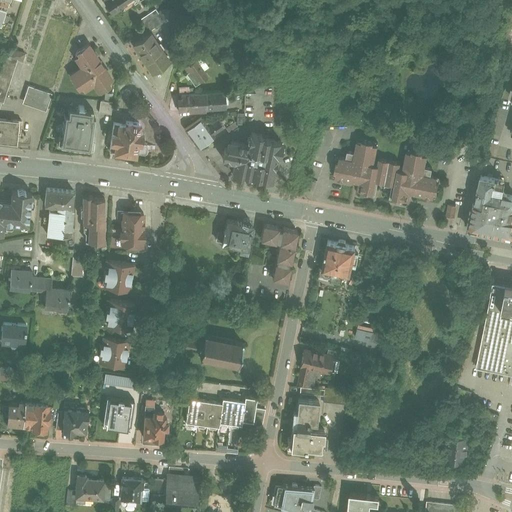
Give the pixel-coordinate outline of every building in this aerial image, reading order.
[(30,0),(13,53),(12,53),(11,55),(19,58),(24,60),(43,0),(30,0)] [(104,0),(113,13),(127,3),(126,1),(127,0),(104,0)] [(156,8),(142,18),(144,22),(159,12),(156,8)] [(187,12),(170,9),(168,20),(185,23),(187,12)] [(159,12),(144,22),(150,30),(155,27),(156,28),(168,20),(161,10),(159,12)] [(170,60),(151,32),(134,43),(153,72),(170,60)] [(112,77),(89,43),(81,48),(85,53),(78,58),(83,66),(79,69),(79,70),(72,74),(77,83),(82,80),(87,87),(95,82),(100,91),(108,86),(106,81),(112,77)] [(11,55),(8,54),(0,76),(0,100),(3,102),(19,58),(11,55)] [(197,57),(186,65),(189,70),(188,71),(196,84),(209,76),(197,57)] [(51,93),(28,85),(23,102),(46,109),(51,93)] [(189,93),(180,93),(180,94),(183,94),(183,98),(178,98),(178,110),(208,109),(219,109),(218,91),(206,92),(189,93)] [(225,91),(218,91),(219,109),(226,109),(225,91)] [(113,102),(101,100),(99,112),(111,113),(113,102)] [(79,107),(69,105),(68,112),(65,112),(62,137),(70,138),(70,143),(76,144),(75,151),(76,151),(76,144),(83,145),(83,140),(92,141),(96,116),(93,116),(94,109),(84,108),(85,106),(79,105),(79,107)] [(21,120),(0,117),(0,140),(16,143),(17,134),(19,134),(21,120)] [(208,128),(200,118),(184,129),(198,147),(214,136),(213,135),(225,127),(219,120),(208,128)] [(140,121),(125,119),(125,123),(117,122),(116,125),(114,124),(112,137),(115,137),(113,150),(112,150),(112,152),(129,154),(129,153),(134,153),(135,155),(138,156),(140,154),(141,151),(148,151),(152,149),(152,144),(151,141),(145,141),(146,130),(143,130),(143,124),(140,121)] [(262,136),(251,134),(249,145),(231,142),(230,149),(225,148),(223,158),(235,161),(233,173),(239,174),(239,172),(250,174),(250,176),(251,177),(251,174),(270,179),(276,154),(278,155),(280,142),(261,139),(262,136)] [(428,152),(407,148),(403,169),(399,168),(401,162),(400,161),(400,162),(380,157),(379,157),(378,164),(374,163),(378,142),(358,138),(355,151),(348,150),(346,157),(338,156),(334,176),(338,177),(338,178),(339,178),(339,177),(343,178),(343,179),(344,179),(344,178),(355,181),(356,177),(360,178),(358,189),(363,190),(362,191),(376,194),(378,180),(393,183),(390,197),(403,199),(403,198),(408,199),(411,188),(414,189),(414,192),(425,195),(425,196),(426,196),(426,195),(430,196),(430,197),(431,196),(436,197),(440,176),(431,174),(433,167),(425,165),(428,152)] [(511,194),(499,192),(500,185),(503,185),(504,179),(481,174),(479,183),(476,198),(475,202),(494,206),(492,215),(494,219),(499,220),(503,218),(511,219),(511,194)] [(74,190),(47,187),(45,204),(58,206),(72,207),(74,190)] [(0,232),(4,233),(5,221),(13,222),(13,224),(21,224),(21,223),(29,224),(32,192),(25,191),(22,189),(19,190),(12,190),(11,199),(2,198),(1,198),(0,197),(0,232)] [(105,198),(93,197),(93,195),(84,195),(83,208),(85,208),(84,217),(83,224),(89,224),(88,240),(86,240),(86,241),(105,241),(105,218),(104,218),(105,198)] [(511,219),(503,218),(499,220),(494,219),(492,215),(494,206),(475,202),(473,204),(468,228),(511,236),(511,219)] [(456,205),(449,203),(447,215),(454,217),(456,205)] [(72,207),(58,206),(58,210),(50,209),(47,233),(70,236),(73,210),(72,210),(72,207)] [(144,212),(125,211),(124,216),(123,218),(122,224),(124,225),(124,230),(121,230),(121,237),(123,237),(123,243),(139,244),(143,244),(143,238),(144,238),(144,229),(143,229),(144,212)] [(242,222),(228,219),(225,232),(224,232),(222,241),(242,245),(240,253),(249,255),(251,243),(249,243),(253,224),(252,223),(252,222),(251,222),(250,219),(247,218),(244,221),(243,221),(242,222)] [(298,231),(283,228),(283,230),(279,229),(279,227),(264,224),(261,238),(276,242),(276,241),(280,241),(277,259),(278,259),(277,263),(276,263),(273,278),(288,281),(291,266),(288,265),(289,261),(292,262),(298,231)] [(144,238),(143,238),(143,244),(139,244),(139,251),(142,251),(147,250),(148,238),(144,238)] [(346,241),(343,240),(340,240),(338,242),(329,240),(322,271),(323,272),(323,273),(324,274),(325,274),(326,275),(328,275),(329,275),(331,275),(331,274),(333,269),(350,273),(352,267),(356,267),(359,254),(355,253),(356,246),(347,244),(346,241)] [(84,257),(74,256),(72,273),(83,274),(84,257)] [(134,263),(109,259),(108,270),(105,269),(104,275),(107,276),(105,286),(130,290),(134,263)] [(32,271),(12,269),(10,286),(30,288),(32,276),(32,271)] [(70,290),(56,288),(56,286),(52,286),(53,279),(38,277),(37,289),(47,290),(45,305),(67,307),(68,299),(69,299),(70,290)] [(511,286),(493,283),(477,366),(511,373),(511,286)] [(135,302),(111,299),(109,309),(107,308),(106,314),(108,315),(107,325),(131,329),(135,302)] [(27,324),(4,322),(2,342),(11,342),(11,339),(26,341),(27,324)] [(374,333),(357,329),(355,337),(371,341),(374,333)] [(386,334),(375,330),(371,341),(382,344),(386,334)] [(243,342),(205,334),(204,339),(202,350),(201,356),(239,363),(240,356),(242,357),(243,349),(242,349),(243,342)] [(204,339),(184,336),(182,347),(202,350),(204,339)] [(130,341),(105,337),(103,347),(101,347),(100,353),(102,353),(101,363),(126,367),(130,341)] [(333,356),(305,349),(301,366),(302,367),(300,374),(309,376),(310,368),(330,373),(333,356)] [(352,354),(341,351),(339,358),(351,361),(352,354)] [(12,367),(1,366),(0,374),(12,375),(12,367)] [(467,389),(456,385),(452,396),(463,400),(467,389)] [(325,389),(301,387),(300,393),(324,395),(325,389)] [(349,390),(340,388),(325,388),(325,389),(324,395),(324,402),(347,404),(349,390)] [(134,399),(107,395),(103,420),(130,424),(134,399)] [(257,398),(246,396),(245,400),(242,420),(253,421),(256,407),(257,398)] [(195,398),(190,397),(190,398),(188,410),(187,409),(186,412),(187,413),(186,421),(197,422),(201,399),(195,398)] [(222,402),(212,400),(208,424),(219,425),(220,421),(223,397),(222,402)] [(234,399),(223,397),(220,421),(231,422),(234,399)] [(212,400),(201,399),(197,422),(208,424),(212,400)] [(245,400),(234,399),(231,422),(242,424),(242,420),(245,400)] [(319,401),(298,399),(296,427),(293,426),(291,447),(307,448),(307,446),(321,448),(322,439),(324,439),(325,429),(316,428),(319,401)] [(19,404),(9,403),(8,423),(24,424),(26,402),(19,401),(19,404)] [(49,402),(35,401),(35,402),(26,401),(26,402),(24,424),(33,425),(33,426),(36,427),(38,429),(41,429),(42,427),(46,428),(47,419),(49,419),(50,407),(48,407),(49,402)] [(164,411),(153,411),(154,405),(145,404),(143,435),(157,436),(159,438),(161,437),(163,437),(163,435),(164,434),(163,432),(163,430),(167,431),(168,419),(167,418),(167,417),(166,416),(164,416),(164,411)] [(88,408),(65,406),(63,429),(66,429),(67,430),(67,431),(68,431),(70,431),(71,431),(72,430),(73,430),(86,431),(88,408)] [(266,409),(256,407),(253,421),(256,422),(256,426),(262,426),(263,422),(266,409)] [(469,436),(448,434),(448,435),(446,435),(446,443),(447,443),(445,459),(466,461),(469,436)] [(329,439),(324,439),(322,439),(321,448),(320,450),(328,451),(329,439)] [(104,479),(86,478),(87,474),(78,474),(77,489),(76,495),(77,495),(85,496),(103,497),(104,481),(104,479)] [(143,478),(123,477),(123,481),(122,481),(121,487),(122,487),(121,497),(139,498),(140,487),(143,487),(143,478)] [(196,481),(169,479),(167,499),(195,502),(196,481)] [(111,482),(104,481),(103,497),(110,497),(111,482)] [(297,486),(297,484),(293,483),(293,486),(280,485),(277,504),(302,511),(307,511),(308,510),(310,510),(311,508),(313,498),(315,487),(314,487),(297,486)] [(322,486),(314,485),(314,487),(315,487),(313,498),(317,499),(318,499),(319,498),(320,498),(320,497),(322,486)] [(77,489),(68,488),(66,503),(76,503),(76,501),(77,495),(76,495),(77,489)] [(366,511),(367,501),(379,503),(380,496),(350,493),(348,511),(366,511)] [(462,504),(427,501),(425,511),(459,511),(462,504)]
